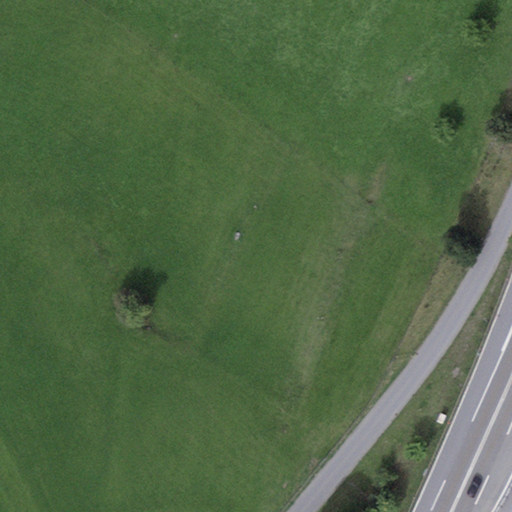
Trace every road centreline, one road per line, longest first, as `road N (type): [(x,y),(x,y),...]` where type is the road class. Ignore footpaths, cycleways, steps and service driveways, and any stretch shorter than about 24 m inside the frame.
road 1 (primary): [(511,191),(428,358),(301,511)]
road 2 (trunk): [(510,389),(446,511)]
